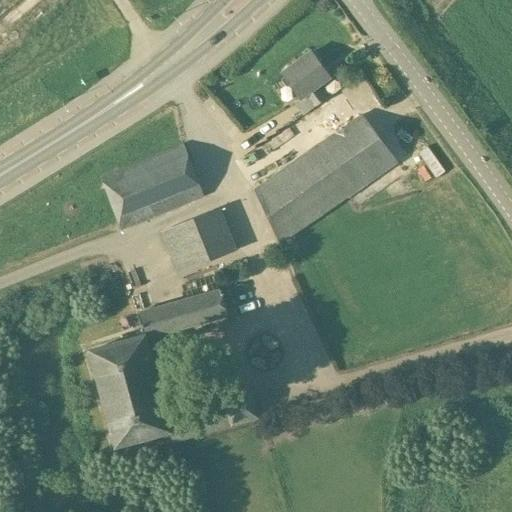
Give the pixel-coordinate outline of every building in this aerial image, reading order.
[(311,52),(281,74),(300,98),(293,103),(303,117),(310,111),(328,97),(320,86),(330,78),(311,52)] [(397,163),(362,115),(330,137),(255,190),(280,244),(397,163)] [(122,231),(205,197),(184,144),(100,178),(122,231)] [(177,275),(238,251),(221,208),(160,232),(177,275)] [(170,427),(145,340),(228,316),(221,291),(186,300),(138,314),(144,336),(90,352),(117,447),(169,433),(172,442),(258,418),(251,394),(224,401),(227,411),(170,427)]
